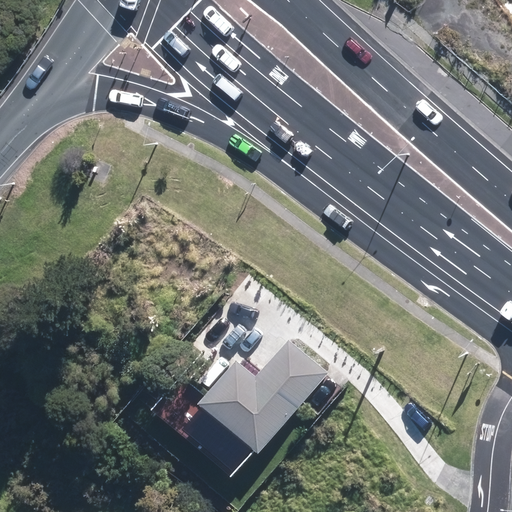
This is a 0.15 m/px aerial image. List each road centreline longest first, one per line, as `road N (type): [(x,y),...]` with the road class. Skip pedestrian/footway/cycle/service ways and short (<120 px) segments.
road 1 (primary): [(297,0),(511,196)]
road 2 (motorway): [(318,146),(218,128),(144,99),(49,94)]
road 3 (primary): [(511,292),(318,146)]
road 4 (primary): [(318,146),(152,0)]
